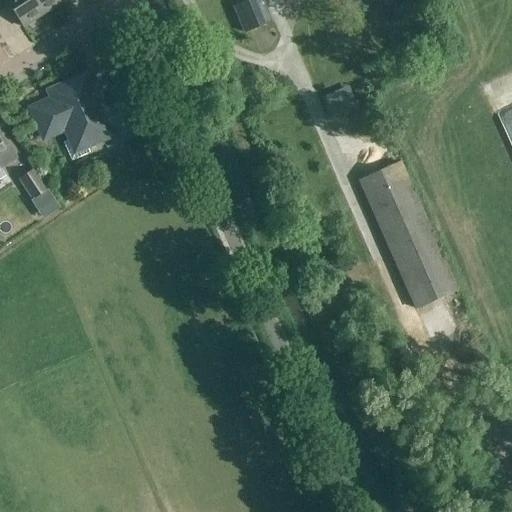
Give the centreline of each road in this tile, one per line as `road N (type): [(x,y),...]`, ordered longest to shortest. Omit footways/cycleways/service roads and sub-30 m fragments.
road 1 (unclassified): [(355,511),(123,0)]
road 2 (residential): [(123,0),(0,78)]
